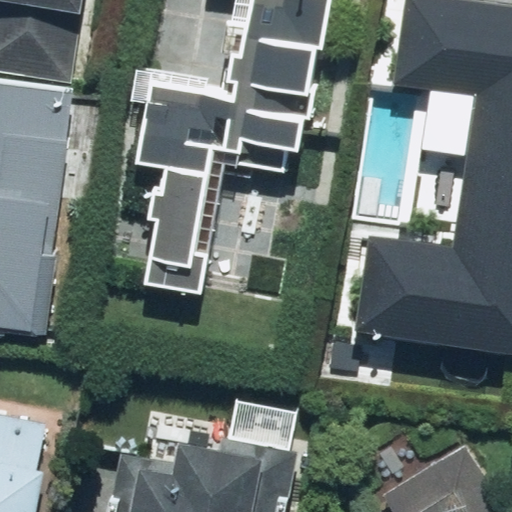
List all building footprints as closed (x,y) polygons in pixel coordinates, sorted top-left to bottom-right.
[(0,0),(0,59),(80,70),(89,0),(0,0)] [(247,0),(235,76),(162,64),(148,151),(174,155),(153,281),(219,292),(242,159),(260,162),(265,137),(318,145),(342,0),(247,0)] [(467,236),(376,222),(362,313),(511,335),(511,0),(409,0),(398,78),(488,92),(467,236)] [(87,81),(0,68),(0,153),(11,155),(8,176),(0,175),(0,311),(54,319),(87,81)] [(188,447),(134,436),(118,511),(291,511),(314,402),(248,388),(239,434),(193,425),(188,447)] [(0,511),(45,511),(62,419),(0,407),(0,511)] [(510,511),(477,470),(379,489),(396,511),(510,511)]
